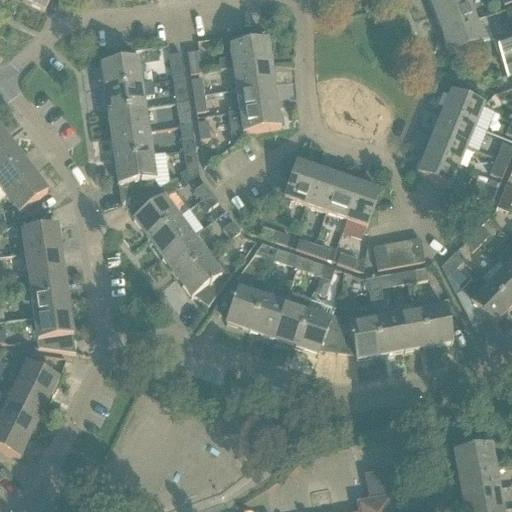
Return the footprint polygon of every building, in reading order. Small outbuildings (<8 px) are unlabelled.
[(44,14),(50,0),(25,0),(23,5),(44,14)] [(426,0),(433,17),(467,5),(465,0),(426,0)] [(511,0),(499,0),(503,8),(511,5),(511,0)] [(441,39),(475,26),(467,5),(433,17),(441,39)] [(482,45),(475,26),(441,39),(448,58),(482,45)] [(511,34),(511,35),(492,42),(506,80),(511,77),(511,34)] [(219,73),(232,71),(232,73),(270,67),(266,45),(228,51),(230,60),(217,63),(219,73)] [(189,79),(201,77),(198,56),(186,58),(189,79)] [(173,84),(184,82),(181,58),(168,59),(172,84),(173,84)] [(214,63),(207,65),(208,72),(215,71),(214,63)] [(140,88),(139,84),(136,64),(100,69),(100,71),(101,70),(104,93),(140,88)] [(232,73),(235,94),(273,88),(270,67),(232,73)] [(186,93),(184,82),(173,84),(176,107),(188,106),(186,93)] [(190,85),(195,118),(206,116),(201,83),(190,85)] [(107,117),(143,112),(142,101),(154,99),(152,86),(140,88),(104,93),(103,93),(103,94),(104,94),(108,117),(107,117)] [(273,88),(235,94),(238,115),(276,109),(273,88)] [(301,90),(288,89),(288,107),(300,108),(301,90)] [(475,130),(483,110),(450,96),(442,116),(475,130)] [(179,131),(191,130),(188,106),(176,107),(179,131)] [(227,117),(232,150),(244,141),(243,137),(247,137),(280,132),(276,109),(238,115),(227,117)] [(146,137),(143,112),(107,117),(107,118),(108,118),(111,141),(110,141),(111,141),(111,142),(146,137)] [(467,150),(475,130),(442,116),(433,137),(467,150)] [(211,142),(208,125),(197,127),(200,144),(211,142)] [(183,155),(195,154),(191,130),(179,131),(183,155)] [(146,137),(111,142),(114,165),(115,165),(150,160),(146,137)] [(458,171),(467,150),(433,137),(425,157),(431,159),(458,171)] [(0,175),(20,160),(7,143),(0,147),(0,175)] [(496,162),(507,167),(511,155),(511,150),(502,146),(496,162)] [(186,181),(198,176),(195,154),(183,155),(184,166),(186,181)] [(425,157),(416,178),(450,191),(457,194),(465,173),(458,171),(431,159),(425,157)] [(20,160),(0,175),(0,193),(4,199),(33,177),(20,160)] [(122,209),(159,194),(153,184),(150,160),(115,165),(118,188),(117,188),(117,189),(118,189),(121,209),(122,209)] [(507,167),(496,162),(490,177),(501,182),(507,167)] [(305,210),(317,174),(296,166),(283,203),(305,210)] [(326,217),(338,181),(317,174),(305,210),(326,217)] [(18,217),(31,207),(47,195),(33,177),(4,199),(18,217)] [(346,224),(359,188),(338,181),(326,217),(346,224)] [(478,203),(490,208),(497,193),(499,187),(486,182),(484,187),(485,187),(478,203)] [(201,204),(211,197),(203,187),(193,194),(201,204)] [(366,231),(378,195),(359,188),(346,224),(366,231)] [(511,205),(511,202),(511,192),(505,189),(500,200),(511,205)] [(159,194),(122,209),(133,223),(132,224),(133,225),(134,225),(148,243),(147,243),(147,244),(178,221),(163,201),(159,194)] [(208,214),(218,207),(211,197),(201,204),(208,214)] [(507,216),(511,205),(500,200),(496,211),(507,216)] [(192,240),(178,221),(147,244),(148,244),(162,262),(192,240)] [(230,244),(239,237),(232,226),(222,233),(230,244)] [(354,227),(346,249),(366,256),(374,234),(354,227)] [(270,244),(274,234),(262,230),(258,239),(270,244)] [(24,258),(60,252),(57,231),(21,236),(24,258)] [(480,247),(489,239),(480,231),(472,239),(480,247)] [(286,249),(289,239),(274,234),(270,244),(286,249)] [(472,256),(480,247),(472,239),(463,248),(472,256)] [(176,283),(206,260),(192,240),(162,262),(161,263),(162,263),(176,281),(176,282),(176,283)] [(294,252),(296,253),(311,258),(314,248),(300,243),(298,242),(294,252)] [(424,267),(420,243),(407,245),(412,269),(424,267)] [(511,244),(494,262),(497,265),(498,264),(511,277),(511,244)] [(396,247),(400,271),(412,269),(407,245),(396,247)] [(272,264),(276,252),(261,247),(254,258),(272,264)] [(384,249),(388,273),(400,271),(396,247),(384,249)] [(331,253),(314,248),(311,258),(328,263),(331,253)] [(372,251),(376,275),(388,273),(384,249),(372,251)] [(27,279),(63,274),(60,252),(24,258),(27,279)] [(272,264),(285,268),(289,257),(276,252),(272,264)] [(353,272),(356,262),(354,262),(349,260),(340,257),(338,257),(336,266),(337,267),(353,272)] [(206,260),(176,283),(177,282),(190,301),(190,302),(193,301),(207,311),(219,295),(231,279),(230,278),(230,279),(220,265),(214,270),(206,260)] [(441,271),(446,282),(458,271),(449,262),(441,271)] [(511,277),(498,264),(497,265),(481,281),(488,288),(511,311),(511,309),(511,277)] [(320,281),(324,269),(311,265),(307,277),(320,281)] [(330,284),(334,272),(324,269),(320,281),(330,284)] [(416,286),(427,284),(425,272),(413,274),(416,286)] [(30,301),(66,295),(63,274),(27,279),(30,301)] [(404,288),(416,286),(413,274),(389,278),(391,289),(391,290),(404,288)] [(391,289),(389,278),(365,283),(367,295),(369,294),(369,295),(381,293),(381,291),(391,289)] [(488,288),(481,281),(479,280),(473,287),(470,285),(460,295),(455,299),(471,329),(485,321),(494,330),(495,329),(494,328),(510,312),(511,313),(511,312),(511,311),(488,288)] [(250,336),(262,301),(249,297),(252,289),(236,284),(236,283),(224,299),(212,315),(226,325),(225,329),(226,329),(226,328),(248,335),(248,336),(249,337),(249,336),(250,336)] [(33,322),(69,317),(66,295),(30,301),(33,322)] [(284,309),(272,343),(294,351),(294,352),(294,351),(295,351),(307,317),(306,316),(310,303),(287,295),(282,308),(284,309)] [(284,309),(282,308),(262,301),(250,336),(271,343),(271,344),(272,344),(272,343),(284,309)] [(340,323),(350,321),(349,311),(341,312),(340,323)] [(404,355),(398,321),(395,311),(382,313),(383,324),(374,325),(381,360),(403,356),(403,357),(404,356),(403,355),(404,355)] [(422,317),(428,351),(450,347),(450,348),(451,348),(445,313),(422,317)] [(38,353),(75,358),(69,317),(33,322),(38,353)] [(320,353),(337,356),(340,323),(330,319),(328,324),(307,317),(295,351),(316,359),(316,360),(317,360),(320,353)] [(422,317),(398,321),(404,355),(426,351),(426,352),(427,352),(427,351),(428,351),(422,317)] [(340,323),(337,356),(354,358),(355,365),(356,365),(356,364),(379,360),(379,361),(380,361),(380,360),(381,360),(374,325),(361,328),(360,320),(350,321),(340,323)] [(58,384),(40,375),(27,369),(17,388),(48,403),(58,384)] [(38,423),(48,403),(17,388),(7,408),(38,423)] [(0,422),(0,427),(29,442),(38,423),(7,408),(0,422)] [(0,453),(1,454),(19,463),(29,442),(0,427),(0,453)] [(457,478),(494,472),(490,449),(453,456),(457,478)] [(460,499),(498,492),(494,472),(457,478),(460,499)] [(392,511),(391,499),(390,499),(385,474),(364,478),(368,503),(355,505),(356,511),(392,511)] [(462,511),(501,511),(498,492),(460,499),(462,511)]
